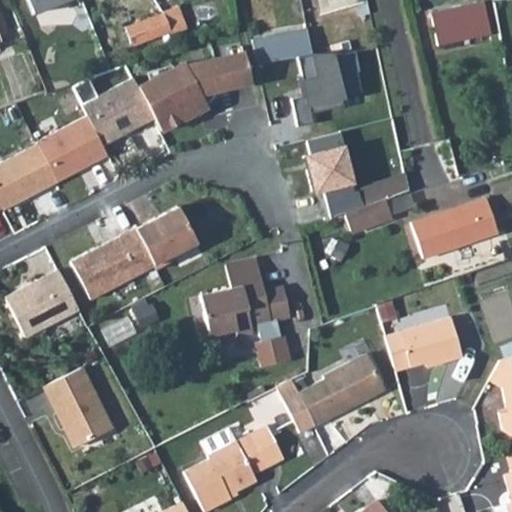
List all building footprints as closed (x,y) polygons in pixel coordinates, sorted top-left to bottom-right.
[(483,1),(430,12),(437,44),(489,34),(483,1)] [(185,29),(176,5),(161,11),(161,13),(133,23),(123,27),(130,45),(124,47),(127,56),(135,53),(132,44),(168,31),(169,34),(185,29)] [(127,56),(124,47),(130,45),(123,27),(133,23),(129,10),(108,17),(122,58),(127,56)] [(261,63),(311,53),(306,29),(285,33),(287,41),(262,47),(258,47),(261,63)] [(287,41),(285,33),(284,29),(259,34),(262,47),(287,41)] [(243,58),(242,52),(225,56),(226,62),(243,58)] [(225,56),(218,57),(219,60),(213,62),(219,89),(249,82),(243,58),(226,62),(225,56)] [(153,118),(159,130),(187,116),(189,116),(191,117),(193,117),(190,104),(181,105),(179,98),(212,90),(219,89),(213,62),(219,60),(218,57),(184,65),(182,63),(171,68),(147,80),(136,86),(153,118)] [(145,72),(147,80),(171,68),(170,65),(145,72)] [(100,145),(153,118),(136,86),(131,78),(90,99),(81,80),(69,84),(85,115),(100,145)] [(193,117),(196,116),(198,114),(199,110),(199,108),(213,97),(212,90),(179,98),(181,105),(190,104),(193,117)] [(85,115),(34,142),(35,144),(54,181),(106,155),(100,145),(85,115)] [(0,205),(0,206),(2,209),(54,181),(35,144),(0,161),(0,205)] [(403,172),(340,194),(343,212),(383,198),(407,190),(403,172)] [(496,232),(485,197),(409,222),(421,258),(496,232)] [(389,217),(383,198),(343,212),(342,212),(349,231),(389,217)] [(176,206),(133,228),(152,266),(154,269),(175,258),(172,254),(195,242),(176,206)] [(152,266),(133,228),(70,262),(89,299),(152,266)] [(198,295),(208,335),(233,329),(235,336),(251,332),(249,325),(255,323),(259,340),(253,342),(259,366),(289,359),(283,335),(279,336),(275,319),(288,316),(281,286),(262,290),(254,257),(224,265),(229,287),(198,295)] [(78,308),(56,269),(3,297),(24,336),(78,308)] [(396,317),(391,299),(376,304),(381,321),(396,317)] [(138,321),(149,315),(144,306),(134,311),(138,321)] [(449,316),(383,335),(393,370),(433,359),(434,364),(460,357),(449,316)] [(323,379),(297,392),(297,393),(313,424),(384,389),(365,353),(321,376),(323,379)] [(511,354),(498,360),(487,380),(501,387),(505,411),(498,412),(501,429),(508,428),(509,435),(511,434),(511,354)] [(79,367),(42,385),(72,446),(109,428),(79,367)] [(297,392),(290,379),(274,387),(282,401),(297,393),(297,392)] [(313,424),(297,393),(282,401),(298,432),(313,424)] [(207,458),(182,471),(202,511),(229,498),(226,492),(232,489),(233,491),(255,480),(252,473),(266,466),(265,464),(281,455),(266,424),(232,441),(226,428),(199,441),(206,454),(207,458)] [(511,511),(511,452),(505,455),(510,473),(503,475),(510,501),(505,503),(507,511),(511,511)] [(159,496),(119,511),(157,511),(164,509),(159,496)] [(409,511),(411,511),(420,506),(415,499),(405,506),(409,511)] [(385,511),(376,500),(363,510),(364,511),(385,511)] [(159,511),(185,511),(180,501),(159,511)] [(507,511),(505,503),(492,506),(494,511),(507,511)]
